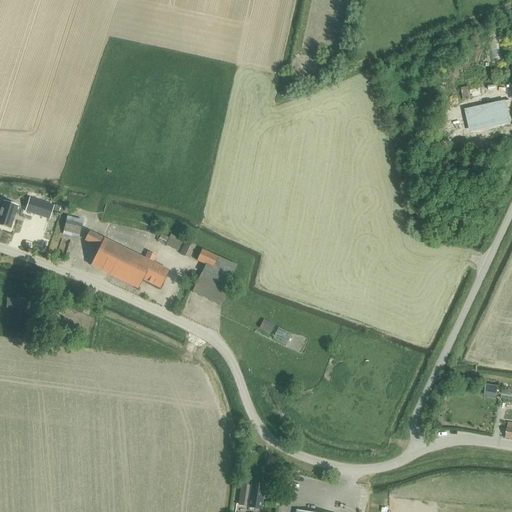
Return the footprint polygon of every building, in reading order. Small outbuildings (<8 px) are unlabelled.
[(492,62),(502,61),(501,34),(491,34),(492,62)] [(464,106),(463,101),(470,99),(468,87),(460,88),(462,97),(444,101),(446,109),(442,110),(443,116),(451,114),(449,109),(455,108),(456,111),(462,109),(461,107),(464,106)] [(499,120),(498,116),(507,115),(504,102),(470,110),(467,114),(470,127),(486,123),(499,120)] [(474,143),(485,141),(481,126),(471,128),(474,143)] [(464,137),(466,135),(464,128),(447,132),(451,151),(466,147),(464,137)] [(3,201),(0,209),(0,226),(10,230),(18,206),(3,201)] [(23,230),(35,236),(42,221),(29,216),(23,230)] [(84,241),(99,248),(90,266),(137,289),(142,280),(159,289),(168,271),(152,263),(155,257),(147,253),(144,259),(89,232),(84,241)] [(183,241),(170,235),(169,238),(161,235),(157,243),(177,252),(183,241)] [(189,259),(195,246),(186,242),(180,255),(189,259)] [(202,250),(197,261),(205,265),(201,274),(192,293),(219,306),(229,288),(227,287),(236,266),(202,250)] [(6,298),(5,309),(25,310),(26,299),(6,298)] [(263,320),(259,329),(270,334),(274,325),(263,320)] [(287,344),(292,333),(279,327),(273,338),(287,344)] [(485,384),(483,396),(496,398),(497,386),(485,384)] [(511,389),(502,388),(501,399),(511,400),(511,389)] [(249,504),(261,506),(262,501),(264,485),(251,483),(250,486),(241,485),(238,505),(248,507),(249,504)]
